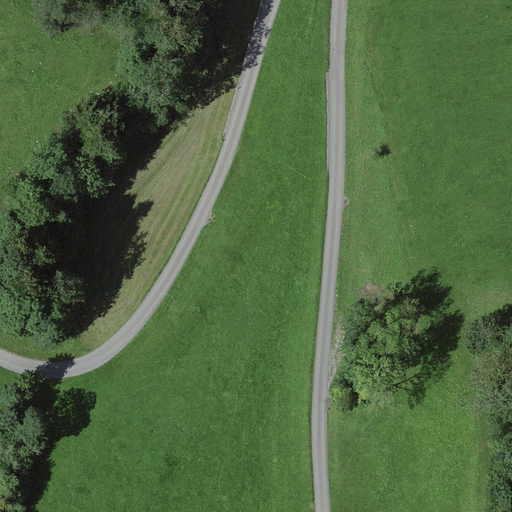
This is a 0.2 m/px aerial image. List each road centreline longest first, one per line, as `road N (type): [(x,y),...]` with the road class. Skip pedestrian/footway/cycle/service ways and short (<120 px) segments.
road 1 (residential): [(323,511),(322,346),(348,0)]
road 2 (unclassified): [(270,0),(209,188),(128,326),(72,369),(0,352)]
